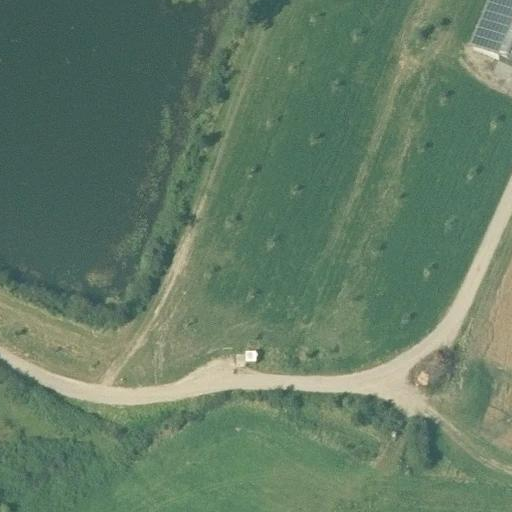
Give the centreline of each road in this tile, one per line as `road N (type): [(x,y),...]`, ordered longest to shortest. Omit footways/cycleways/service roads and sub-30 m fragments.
road 1 (track): [(0,358),(88,395),(267,382),(420,388)]
road 2 (track): [(366,511),(511,195)]
